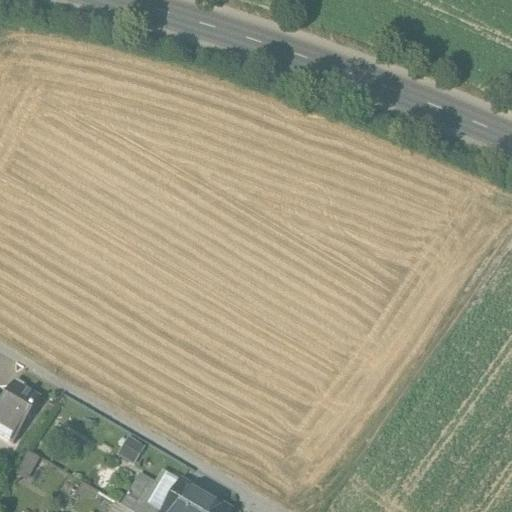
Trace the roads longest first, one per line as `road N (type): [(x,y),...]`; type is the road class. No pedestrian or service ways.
road 1 (tertiary): [(511,140),(347,70),(130,0)]
road 2 (track): [(284,511),(327,492),(356,458),(511,242)]
road 3 (residential): [(0,346),(262,503)]
